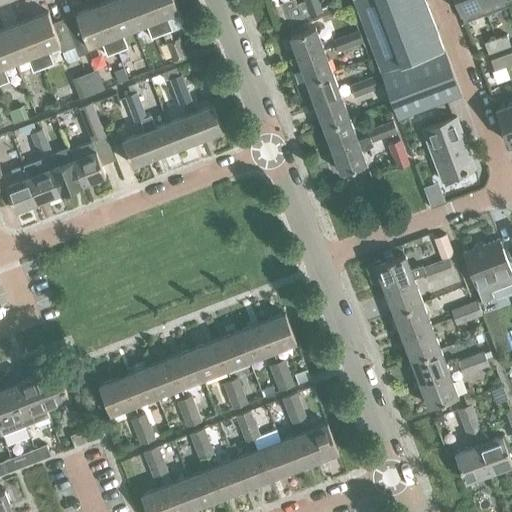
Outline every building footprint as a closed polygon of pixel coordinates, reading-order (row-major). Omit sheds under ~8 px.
[(122,32),(135,27),(124,0),(109,0),(100,4),(118,51),(128,47),(122,32)] [(151,38),(162,33),(149,0),(124,0),(135,27),(146,23),(151,38)] [(149,0),(162,33),(173,29),(167,14),(179,10),(174,0),(149,0)] [(297,0),(286,0),(279,3),(287,23),(309,15),(304,0),(298,2),(297,0)] [(303,0),(304,0),(309,15),(322,10),(318,0),(303,0)] [(354,0),(381,69),(444,45),(427,0),(354,0)] [(456,0),(464,21),(486,12),(481,0),(456,0)] [(481,0),(486,12),(508,4),(506,0),(481,0)] [(107,55),(118,51),(100,4),(65,17),(74,43),(78,54),(91,49),(90,45),(101,41),(107,55)] [(74,43),(65,17),(53,22),(49,11),(27,19),(45,67),(54,64),(48,49),(60,44),(62,48),(74,43)] [(33,72),(45,67),(27,19),(3,28),(15,61),(27,57),(33,72)] [(299,58),(324,48),(315,25),(290,34),(299,58)] [(3,66),(15,61),(3,28),(0,29),(0,84),(9,81),(3,66)] [(350,46),(363,41),(358,29),(345,34),(350,46)] [(495,37),(499,48),(510,44),(506,33),(495,37)] [(338,51),(350,46),(345,34),(333,39),(338,51)] [(178,37),(166,41),(173,59),(185,54),(178,37)] [(484,41),(488,53),(499,48),(495,37),(484,41)] [(160,60),(170,56),(166,43),(155,47),(160,60)] [(398,115),(461,91),(445,46),(381,70),(398,115)] [(308,81),(333,71),(324,48),(299,58),(308,81)] [(511,50),(501,54),(505,65),(511,62),(511,50)] [(490,58),(494,69),(505,65),(501,54),(490,58)] [(96,68),(84,73),(91,92),(103,88),(103,87),(96,68)] [(342,94),(338,84),(333,71),(308,81),(316,104),(342,94)] [(174,91),(186,86),(181,73),(169,78),(174,91)] [(363,79),(367,91),(380,86),(375,74),(363,79)] [(350,84),(352,90),(354,97),(367,91),(363,79),(350,84)] [(186,86),(174,91),(179,104),(192,99),(186,86)] [(124,95),(129,107),(142,102),(137,90),(124,95)] [(325,126),(350,117),(342,94),(316,104),(325,126)] [(91,139),(105,133),(92,100),(78,105),(91,139)] [(509,142),(511,140),(511,100),(496,107),(509,142)] [(141,119),(145,130),(155,126),(151,114),(147,116),(142,102),(129,107),(134,121),(141,119)] [(193,111),(203,136),(223,129),(213,103),(193,111)] [(12,122),(28,115),(24,106),(8,112),(12,122)] [(179,146),(203,136),(193,111),(169,120),(179,146)] [(442,179),(475,166),(456,115),(423,128),(442,179)] [(325,126),(333,148),(358,139),(350,117),(325,126)] [(155,155),(179,146),(169,120),(155,126),(145,130),(155,155)] [(380,124),(384,135),(397,131),(393,120),(380,124)] [(33,122),(23,126),(26,134),(30,132),(35,146),(36,146),(41,144),(36,130),(33,122)] [(371,141),(384,135),(380,124),(366,129),(368,135),(369,135),(371,141)] [(132,164),(155,155),(145,130),(122,139),(132,164)] [(373,145),(371,141),(369,135),(368,135),(333,148),(342,170),(367,161),(362,148),(373,145)] [(389,143),(387,144),(396,167),(396,168),(409,163),(409,162),(400,138),(400,139),(389,143)] [(92,140),(69,149),(73,158),(72,158),(82,184),(106,175),(96,149),(92,140)] [(36,146),(35,146),(40,158),(46,156),(41,144),(36,146)] [(37,201),(60,192),(50,167),(46,156),(40,158),(24,165),(28,176),(27,176),(37,201)] [(60,192),(82,184),(72,158),(52,166),(50,167),(60,192)] [(37,201),(27,176),(5,184),(0,170),(0,202),(10,199),(14,210),(37,201)] [(430,201),(445,197),(440,178),(425,182),(430,201)] [(442,258),(454,254),(446,233),(434,237),(442,258)] [(464,252),(477,285),(476,285),(482,301),(494,296),(491,290),(511,281),(511,271),(499,238),(464,252)] [(385,260),(376,264),(386,290),(414,278),(425,274),(421,266),(411,270),(405,253),(413,250),(410,241),(382,252),(385,260)] [(440,275),(453,270),(448,257),(435,262),(440,275)] [(428,280),(440,275),(435,262),(423,267),(428,280)] [(394,311),(422,300),(414,278),(386,290),(394,311)] [(402,334),(431,323),(422,300),(394,311),(402,334)] [(469,317),(477,314),(482,313),(477,300),(464,304),(469,317)] [(456,322),(469,317),(464,304),(451,309),(456,322)] [(261,320),(272,349),(296,340),(285,311),(261,320)] [(249,358),(272,349),(261,320),(238,329),(249,358)] [(411,358),(440,347),(431,323),(402,334),(411,358)] [(226,366),(249,358),(238,329),(215,338),(226,366)] [(204,375),(226,366),(215,338),(192,347),(204,375)] [(182,383),(204,375),(192,347),(171,355),(182,383)] [(445,361),(440,347),(411,358),(420,382),(449,371),(460,367),(459,365),(458,361),(459,361),(457,357),(445,361)] [(474,362),(476,368),(488,363),(483,352),(470,357),(473,363),(474,362)] [(158,393),(182,383),(171,355),(147,364),(158,393)] [(459,361),(458,361),(459,365),(460,367),(462,373),(476,368),(474,362),(473,363),(470,357),(459,361)] [(275,377),(282,374),(288,371),(283,359),(270,364),(275,377)] [(134,402),(158,393),(147,364),(123,374),(134,402)] [(34,375),(46,407),(70,398),(58,366),(34,375)] [(280,389),(287,386),(293,384),(288,371),(282,374),(275,377),(280,389)] [(458,394),(449,371),(420,382),(429,405),(458,394)] [(109,412),(134,402),(123,374),(98,383),(109,412)] [(10,384),(25,423),(48,414),(45,407),(46,407),(34,375),(10,384)] [(228,395),(236,392),(243,389),(238,376),(223,382),(228,395)] [(0,388),(0,428),(2,432),(25,423),(10,384),(0,388)] [(228,395),(233,408),(248,402),(243,389),(236,392),(228,395)] [(287,409),(295,406),(301,404),(296,391),(282,396),(287,409)] [(182,413),(190,409),(196,407),(191,395),(177,399),(182,413)] [(469,418),(476,415),(471,403),(458,408),(463,422),(469,419),(469,418)] [(292,422),(300,419),(306,417),(301,404),(295,406),(287,409),(292,422)] [(187,426),(195,422),(202,420),(196,407),(190,409),(182,413),(187,426)] [(235,414),(240,427),(255,422),(250,409),(235,414)] [(506,432),(511,430),(511,409),(499,413),(506,432)] [(136,430),(144,427),(150,425),(145,412),(131,417),(136,430)] [(469,419),(463,422),(468,434),(474,432),(481,429),(476,415),(469,418),(469,419)] [(302,430),(314,459),(338,450),(327,421),(302,430)] [(245,440),(254,437),(260,435),(255,422),(240,427),(245,440)] [(141,443),(149,440),(155,438),(150,425),(144,427),(136,430),(141,443)] [(189,432),(194,445),(209,439),(204,426),(189,432)] [(481,429),(474,432),(478,442),(489,470),(511,461),(511,459),(502,433),(490,438),(488,437),(481,429)] [(292,468),(314,459),(302,430),(281,439),(292,468)] [(74,446),(87,441),(83,431),(70,436),(74,446)] [(209,439),(194,445),(199,458),(214,452),(209,439)] [(269,477),(292,468),(281,439),(258,448),(269,477)] [(98,450),(99,450),(105,448),(105,447),(103,441),(102,441),(96,443),(96,444),(98,450)] [(465,479),(489,470),(478,442),(455,451),(465,479)] [(35,448),(39,459),(51,455),(47,443),(35,448)] [(144,450),(149,463),(162,458),(157,445),(144,450)] [(27,464),(39,459),(35,448),(23,452),(27,464)] [(245,486),(269,477),(258,448),(234,457),(245,486)] [(223,495),(245,486),(234,457),(211,466),(223,495)] [(167,471),(162,458),(149,463),(154,475),(167,471)] [(200,503),(223,495),(211,466),(189,475),(200,503)] [(175,511),(177,511),(200,503),(189,475),(165,484),(175,511)] [(147,511),(175,511),(165,484),(140,493),(147,511)] [(0,511),(13,511),(5,490),(0,491),(0,511)]
